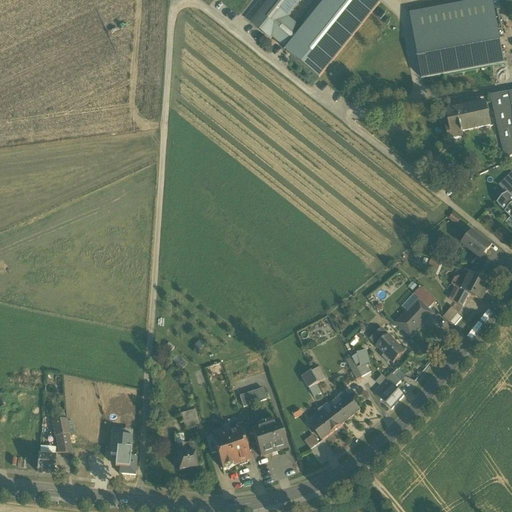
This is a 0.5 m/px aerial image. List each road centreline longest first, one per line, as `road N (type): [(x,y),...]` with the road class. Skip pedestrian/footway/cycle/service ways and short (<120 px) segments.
road 1 (secondary): [(0,484),(193,506),(292,494),(382,443),(511,288)]
road 2 (track): [(138,500),(170,0)]
road 3 (track): [(511,255),(196,0)]
